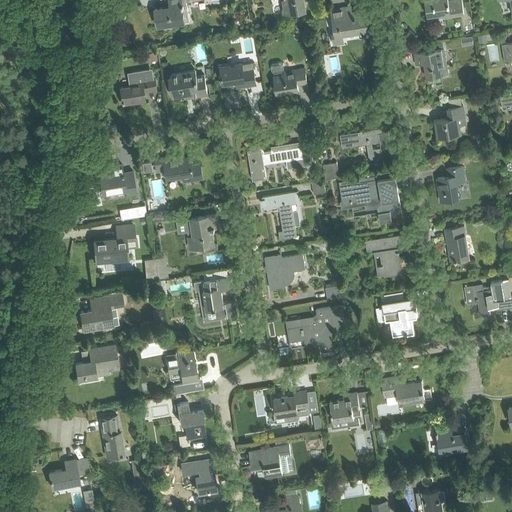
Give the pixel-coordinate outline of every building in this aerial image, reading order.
[(169,0),(170,6),(155,9),(156,16),(155,16),(156,23),(157,23),(158,26),(167,24),(185,21),(190,21),(188,13),(186,0),(169,0)] [(281,0),(284,13),(290,12),(306,10),(306,9),(305,9),(303,0),(281,0)] [(425,0),(428,15),(436,14),(437,17),(443,16),(464,13),(462,0),(460,0),(449,2),(448,0),(425,0)] [(343,7),(332,9),(336,33),(333,34),(334,43),(343,42),(342,33),(358,31),(360,37),(369,35),(368,33),(369,33),(365,10),(345,13),(343,7)] [(297,30),(296,32),(297,34),(301,37),(302,37),(304,36),(305,34),(305,31),(301,28),(299,29),(297,30)] [(486,34),(478,35),(479,43),(488,41),(487,40),(486,34)] [(506,39),(501,40),(502,44),(505,61),(511,59),(511,42),(507,43),(506,39)] [(491,62),(501,60),(497,43),(488,45),(491,62)] [(424,51),(414,52),(416,64),(425,63),(427,77),(449,74),(447,64),(444,48),(437,49),(424,51)] [(236,63),(221,66),(222,73),(223,83),(236,81),(237,86),(256,83),(254,73),(254,69),(253,68),(252,62),(252,61),(244,62),(236,63)] [(272,62),(270,65),(272,71),(274,73),(275,75),(274,75),(276,83),(277,93),(298,89),(299,89),(299,87),(298,85),(308,83),(306,75),(305,67),(294,69),(294,72),(283,74),(282,71),(284,69),(283,63),(280,61),(272,62)] [(129,86),(120,87),(123,104),(145,101),(143,92),(156,90),(154,77),(148,78),(147,69),(133,72),(127,73),(129,86)] [(171,75),(169,75),(173,96),(184,94),(191,93),(191,96),(208,93),(205,75),(197,76),(196,70),(172,74),(171,74),(171,75)] [(511,93),(500,95),(503,109),(511,107),(511,93)] [(450,117),(434,120),(435,120),(438,136),(436,136),(436,137),(446,135),(457,133),(456,125),(466,123),(463,104),(458,105),(448,107),(450,117)] [(340,134),(342,144),(343,147),(353,146),(364,144),(367,143),(372,143),(380,141),(381,147),(380,148),(373,149),(368,150),(369,159),(382,156),(383,156),(393,155),(389,131),(383,132),(382,127),(365,130),(351,132),(340,134)] [(262,147),(248,149),(253,180),(263,178),(266,178),(264,164),(271,162),(286,160),(289,159),(292,159),(293,162),(294,167),(305,165),(312,164),(309,146),(308,146),(302,147),(301,143),(300,143),(288,145),(272,148),(272,147),(268,148),(268,146),(262,147)] [(175,155),(154,159),(156,169),(156,172),(164,170),(165,177),(182,175),(183,182),(192,180),(202,178),(199,164),(191,165),(189,157),(176,159),(175,155)] [(151,161),(142,163),(144,172),(152,170),(151,161)] [(337,162),(323,164),(326,179),(339,176),(337,162)] [(113,173),(99,175),(102,193),(112,191),(126,189),(126,192),(136,191),(134,181),(134,175),(133,175),(132,171),(133,171),(133,170),(123,171),(122,164),(112,166),(113,173)] [(449,176),(437,177),(441,201),(451,199),(459,198),(456,182),(465,181),(462,165),(457,166),(447,168),(449,176)] [(360,177),(339,180),(342,200),(340,200),(342,208),(366,204),(367,209),(378,207),(379,211),(379,214),(390,212),(391,216),(402,214),(396,175),(390,176),(375,179),(361,181),(360,177)] [(324,179),(312,181),(314,194),(326,192),(324,179)] [(263,199),(261,199),(262,204),(263,204),(264,204),(265,207),(277,205),(280,205),(280,210),(284,230),(280,231),(279,230),(279,231),(280,238),(297,235),(296,232),(295,225),(300,224),(298,210),(293,210),(292,203),(296,202),(295,191),(273,195),(263,197),(263,199)] [(145,205),(119,209),(121,219),(147,215),(145,205)] [(194,236),(189,237),(191,247),(194,247),(194,248),(204,246),(205,252),(215,250),(218,249),(217,244),(214,244),(214,243),(212,229),(215,228),(215,227),(218,227),(216,214),(208,215),(206,215),(191,218),(193,231),(194,236)] [(178,230),(188,229),(187,219),(177,220),(178,230)] [(116,238),(94,240),(96,258),(106,257),(107,259),(118,258),(118,257),(128,256),(127,248),(138,247),(138,239),(135,239),(133,225),(126,225),(116,226),(117,236),(116,236),(116,238)] [(456,227),(446,228),(451,260),(455,259),(455,260),(458,260),(457,259),(467,257),(469,257),(464,225),(456,227)] [(395,235),(366,240),(368,252),(376,251),(376,255),(380,254),(382,264),(378,265),(380,276),(393,274),(402,273),(399,251),(407,249),(405,234),(395,235)] [(275,255),(265,257),(270,289),(280,287),(285,286),(285,284),(289,284),(290,283),(291,282),(292,281),(293,279),(294,278),(294,277),(295,275),(295,274),(294,271),(299,270),(299,268),(306,267),(303,253),(282,257),(281,254),(275,255)] [(156,257),(144,259),(146,280),(159,278),(156,257)] [(160,257),(156,257),(159,278),(168,277),(167,272),(162,272),(161,257),(160,257)] [(211,279),(195,281),(196,291),(200,290),(202,306),(215,304),(217,317),(237,314),(235,300),(224,302),(221,289),(232,287),(231,276),(221,277),(211,279)] [(482,283),(473,284),(475,298),(476,298),(477,302),(478,302),(480,315),(490,313),(490,310),(489,307),(492,306),(492,310),(500,309),(511,306),(511,302),(511,296),(508,279),(502,280),(491,282),(492,285),(483,287),(482,283)] [(326,287),(328,299),(344,296),(342,284),(341,284),(326,287)] [(91,309),(81,311),(84,330),(94,328),(113,325),(110,307),(116,306),(124,305),(122,292),(119,292),(119,289),(112,290),(111,292),(111,295),(108,295),(100,297),(90,298),(91,299),(95,298),(96,308),(92,309),(91,309)] [(414,295),(382,301),(386,321),(390,320),(393,336),(405,334),(405,336),(407,336),(407,335),(415,334),(413,322),(412,317),(418,316),(416,305),(414,295)] [(297,326),(287,327),(290,344),(292,344),(291,341),(291,338),(304,336),(305,339),(305,341),(312,340),(314,340),(314,338),(321,337),(322,343),(323,349),(322,349),(337,347),(333,326),(347,324),(343,304),(330,306),(316,309),(317,315),(314,316),(301,318),(302,325),(297,326)] [(163,308),(153,310),(157,329),(166,327),(163,308)] [(165,331),(147,334),(149,342),(166,339),(165,331)] [(94,359),(75,363),(78,379),(97,376),(97,375),(109,373),(108,370),(119,369),(115,345),(105,347),(99,348),(89,349),(89,350),(92,349),(94,359)] [(176,354),(166,356),(168,373),(170,372),(181,370),(182,378),(183,381),(188,380),(198,378),(193,352),(184,353),(184,350),(176,352),(176,354)] [(397,376),(382,379),(384,388),(385,396),(398,394),(400,402),(415,400),(425,398),(425,399),(432,398),(431,388),(423,389),(423,388),(422,381),(407,383),(398,385),(397,376)] [(192,382),(173,385),(175,394),(189,391),(194,390),(192,382)] [(275,399),(272,400),(273,408),(276,407),(277,415),(285,413),(287,421),(299,419),(298,415),(310,413),(309,406),(308,400),(306,390),(293,392),(294,395),(289,395),(275,398),(275,399)] [(339,400),(329,401),(331,411),(333,421),(341,420),(349,418),(350,425),(359,423),(358,416),(361,416),(361,412),(360,407),(359,402),(357,392),(343,394),(343,397),(344,399),(339,400)] [(177,403),(174,403),(175,411),(178,410),(178,412),(179,414),(180,423),(183,423),(185,422),(187,434),(178,436),(180,446),(190,445),(188,438),(205,435),(202,419),(205,419),(203,409),(202,409),(202,410),(191,412),(189,401),(179,403),(177,403)] [(111,416),(101,418),(107,455),(117,454),(124,452),(120,430),(119,431),(116,415),(111,416)] [(451,424),(436,427),(438,436),(440,451),(468,446),(467,442),(465,432),(465,434),(453,435),(451,424)] [(322,431),(305,434),(306,435),(307,443),(313,442),(316,442),(317,448),(325,447),(322,431)] [(269,447),(249,450),(250,454),(252,466),(256,465),(258,476),(266,475),(275,473),(283,472),(280,456),(287,455),(291,454),(289,444),(278,445),(269,447)] [(66,468),(49,471),(52,487),(62,485),(80,481),(77,468),(76,459),(65,461),(66,468)] [(198,462),(182,464),(183,472),(195,470),(197,470),(198,469),(199,474),(197,475),(196,475),(196,476),(199,491),(206,490),(216,489),(211,459),(202,461),(198,462)] [(143,476),(134,477),(136,490),(145,489),(143,476)] [(377,476),(368,478),(370,488),(379,487),(377,476)] [(286,507),(267,511),(300,511),(297,494),(296,488),(285,490),(286,496),(284,496),(286,507)] [(426,507),(421,508),(421,511),(442,511),(441,505),(444,505),(443,499),(447,498),(446,488),(424,491),(426,505),(426,507)] [(492,491),(480,492),(480,500),(493,499),(492,491)] [(387,511),(386,501),(376,503),(373,503),(374,511),(387,511)]
